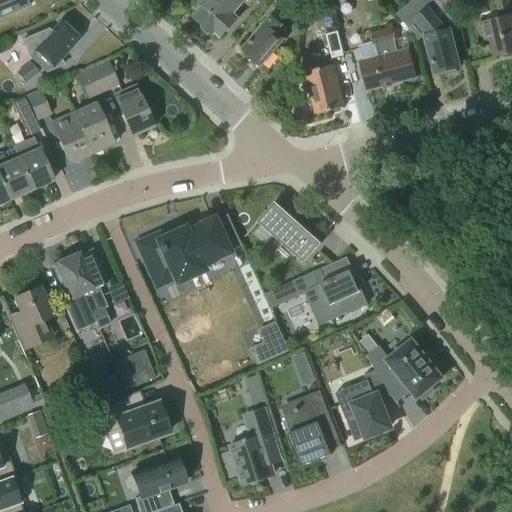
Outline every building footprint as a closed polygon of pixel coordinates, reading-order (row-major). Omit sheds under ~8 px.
[(0,0),(0,18),(27,6),(24,0),(0,0)] [(200,9),(192,19),(201,27),(201,32),(207,37),(212,35),(212,36),(214,33),(222,40),(241,20),(236,15),(249,0),(197,0),(194,3),(200,9)] [(481,21),(477,22),(482,41),(490,39),(494,57),(511,52),(511,21),(506,0),(507,0),(494,0),(497,10),(478,14),(479,18),(480,18),(481,21)] [(429,7),(414,18),(427,36),(425,37),(434,72),(437,72),(438,76),(457,71),(455,67),(458,66),(449,30),(447,31),(430,8),(429,7)] [(277,10),(242,51),(261,66),(283,41),(280,38),(287,30),(279,24),(285,16),(277,10)] [(47,30),(23,43),(29,58),(46,74),(61,65),(57,61),(78,39),(59,22),(49,32),(47,30)] [(379,57),(359,62),(367,90),(415,77),(405,40),(398,42),(394,28),(371,34),(375,48),(377,48),(379,57)] [(337,32),(325,35),(331,59),(343,56),(337,32)] [(106,62),(89,69),(100,93),(116,86),(106,62)] [(30,63),(18,74),(26,84),(39,72),(30,63)] [(332,65),(304,72),(314,115),(343,107),(332,65)] [(89,69),(76,75),(87,99),(100,93),(89,69)] [(133,86),(111,95),(130,138),(152,128),(133,86)] [(38,91),(25,97),(35,121),(48,115),(38,91)] [(22,99),(11,105),(27,136),(38,130),(22,99)] [(93,103),(71,113),(90,155),(112,146),(93,103)] [(71,113),(49,123),(68,165),(90,155),(71,113)] [(27,155),(17,159),(31,190),(51,181),(38,150),(37,150),(32,139),(22,143),(27,155)] [(17,161),(0,168),(0,181),(8,200),(31,190),(17,159),(17,161)] [(0,203),(8,200),(0,181),(0,203)] [(321,243),(275,202),(258,222),(304,263),(321,243)] [(242,246),(228,214),(185,234),(183,230),(172,235),(160,240),(158,236),(139,244),(155,280),(172,272),(176,281),(202,269),(200,265),(242,246)] [(81,252),(66,258),(91,315),(98,331),(110,326),(103,309),(106,308),(98,288),(105,285),(90,252),(83,255),(81,252)] [(66,258),(50,265),(67,302),(71,300),(73,304),(80,319),(91,315),(66,258)] [(326,281),(320,269),(292,281),(299,296),(304,294),(313,314),(325,308),(331,321),(367,304),(355,278),(353,278),(349,270),(326,281)] [(288,302),(281,287),(265,295),(271,309),(288,302)] [(19,314),(8,319),(23,351),(54,338),(50,328),(55,326),(38,288),(12,300),(19,314)] [(0,347),(12,342),(0,314),(0,347)] [(260,332),(265,344),(253,350),(259,365),(288,352),(276,324),(260,332)] [(442,378),(412,340),(388,359),(379,348),(367,357),(376,371),(385,385),(398,375),(417,398),(419,396),(423,400),(434,391),(431,387),(442,378)] [(142,351),(111,365),(114,374),(123,393),(154,379),(142,351)] [(293,356),(297,368),(309,363),(305,352),(293,356)] [(385,385),(376,371),(364,376),(366,381),(348,388),(352,400),(340,405),(355,442),(390,428),(379,402),(392,396),(385,385)] [(258,375),(246,379),(250,394),(263,390),(258,375)] [(95,409),(122,398),(113,379),(87,390),(95,409)] [(168,432),(158,402),(128,413),(122,398),(97,410),(105,434),(118,429),(125,448),(168,432)] [(287,435),(300,467),(331,455),(320,427),(330,424),(321,401),(298,410),(298,408),(294,410),(295,412),(287,415),(293,432),(287,435)] [(243,484),(274,474),(270,463),(280,460),(264,409),(250,413),(257,437),(248,440),(247,438),(243,440),(244,442),(230,446),(243,484)] [(27,415),(30,423),(42,419),(40,411),(27,415)] [(2,439),(0,439),(0,481),(15,476),(2,439)] [(169,505),(164,491),(184,484),(174,458),(131,473),(139,497),(134,499),(138,511),(154,511),(173,505),(172,504),(169,505)] [(24,501),(15,476),(0,481),(0,511),(22,511),(20,503),(24,501)]
